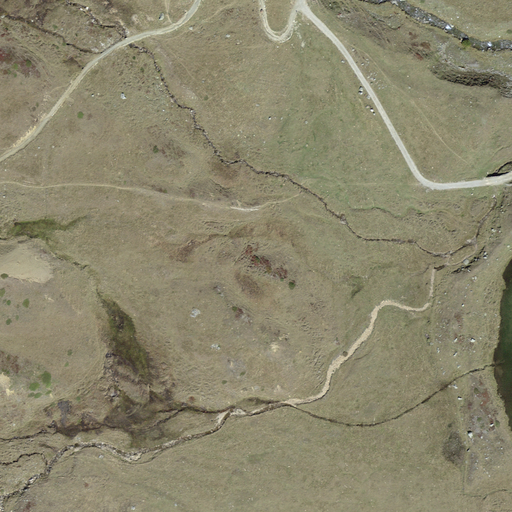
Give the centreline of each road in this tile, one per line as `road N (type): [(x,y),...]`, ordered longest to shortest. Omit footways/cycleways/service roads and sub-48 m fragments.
road 1 (track): [(199,0),(174,26),(113,46),(22,145),(0,158)]
road 2 (track): [(301,3),(342,47),(430,184)]
